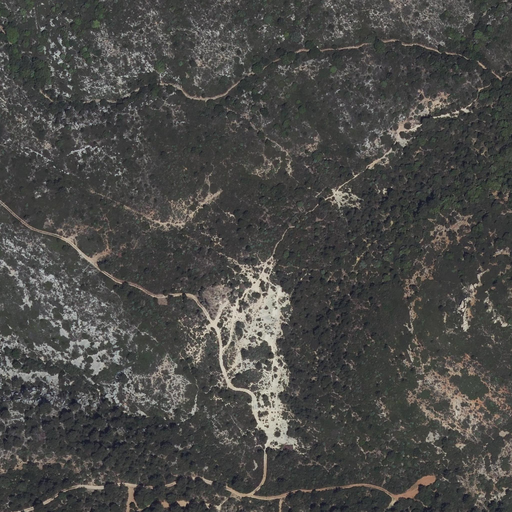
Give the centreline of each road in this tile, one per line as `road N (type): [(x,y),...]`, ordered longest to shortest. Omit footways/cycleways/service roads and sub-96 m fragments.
road 1 (track): [(248,495),(263,476),(268,434),(251,392),(228,384),(219,332),(192,295),(155,296),(117,281),(0,201)]
road 2 (track): [(16,511),(67,488),(146,488),(192,478),(277,498),(369,485),(392,503)]
